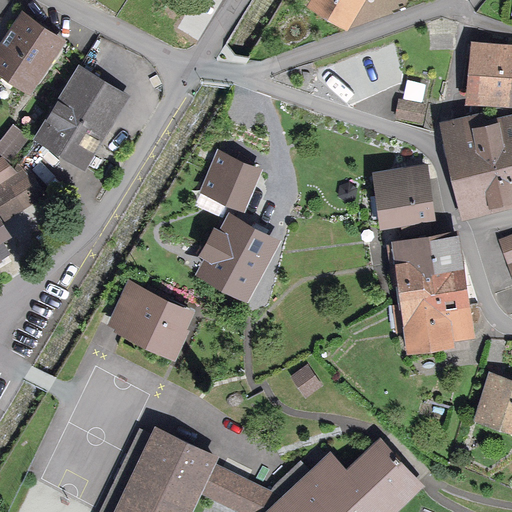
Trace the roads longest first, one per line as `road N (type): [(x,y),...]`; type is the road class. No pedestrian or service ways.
road 1 (residential): [(197,69),(245,76),(443,151),(484,304),(511,326)]
road 2 (residential): [(0,301),(124,213),(197,69)]
road 3 (residential): [(197,69),(70,0)]
